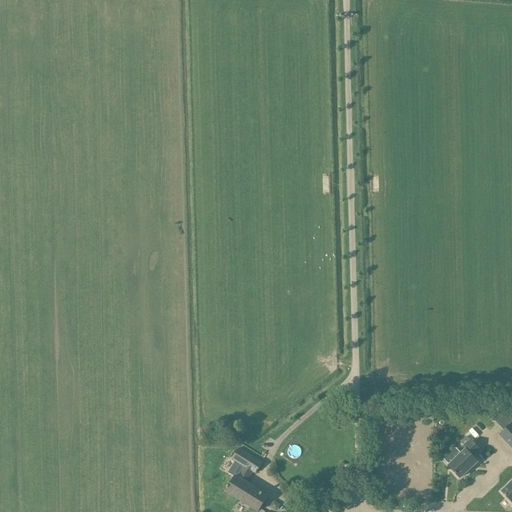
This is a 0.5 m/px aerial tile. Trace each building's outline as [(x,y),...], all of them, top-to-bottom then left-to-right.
[(500,434),(511,447),(511,414),(509,411),(497,423),(504,430),(500,434)] [(449,467),(460,478),(478,461),(473,457),(481,450),(470,439),(463,446),(465,449),(448,465),(449,467)] [(232,460),(243,467),(253,473),(256,475),(263,463),(239,448),(232,460)] [(235,476),(226,492),(257,511),(258,511),(268,496),(247,483),(253,473),(243,467),(237,477),(235,476)] [(511,481),(502,491),(511,500),(511,481)]
